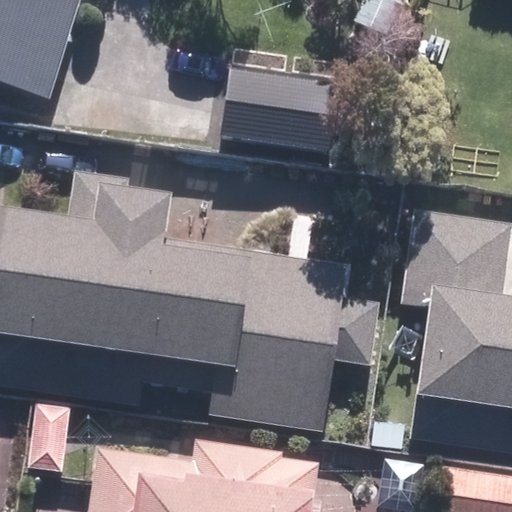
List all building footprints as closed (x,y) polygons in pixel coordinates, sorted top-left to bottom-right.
[(0,0),(0,94),(48,110),(80,7),(56,0),(0,0)] [(407,0),(406,0),(333,0),(327,15),(387,43),(407,0)] [(0,392),(323,440),(348,272),(162,245),(168,204),(131,199),(133,182),(77,173),(69,226),(0,215),(0,392)] [(408,429),(511,444),(511,294),(501,293),(511,218),(413,204),(399,296),(427,301),(408,429)] [(35,408),(25,472),(62,477),(71,414),(35,408)] [(184,467),(96,454),(87,511),(322,511),(329,466),(187,445),(184,467)] [(511,511),(511,477),(441,467),(434,511),(511,511)]
